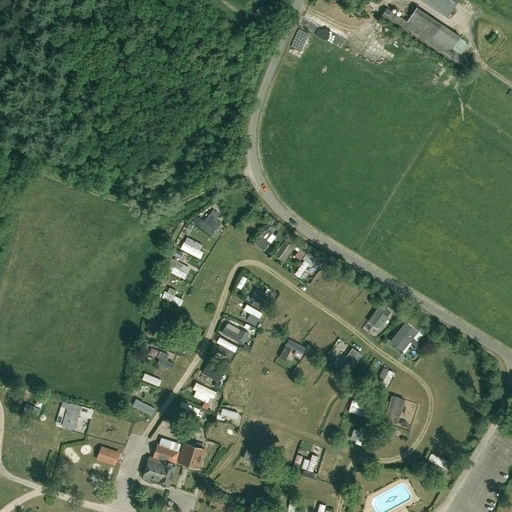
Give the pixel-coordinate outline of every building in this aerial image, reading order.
[(423,0),(448,17),(459,0),(423,0)] [(467,61),(458,56),(465,45),(466,42),(460,38),(461,36),(417,7),(407,23),(387,8),(381,18),(460,73),(461,71),(466,75),(472,65),(467,61)] [(369,57),(374,53),(370,48),(365,52),(369,57)] [(417,59),(421,54),(416,50),(412,55),(417,59)] [(227,213),(233,210),(226,195),(220,197),(227,213)] [(200,218),(196,215),(192,220),(210,233),(219,221),(206,211),(200,218)] [(181,241),(178,246),(193,254),(199,242),(176,231),(173,237),(181,241)] [(283,238),(274,250),(282,256),(291,244),(283,238)] [(298,259),(303,251),(297,247),(291,255),(298,259)] [(302,256),(292,272),(298,276),(307,259),(302,256)] [(182,276),(187,267),(173,260),(168,269),(182,276)] [(309,281),(314,285),(318,280),(322,284),(329,276),(319,268),(309,281)] [(240,274),(233,284),(238,287),(245,277),(240,274)] [(163,281),(158,296),(176,301),(180,286),(163,281)] [(336,297),(343,284),(336,281),(330,294),(336,297)] [(235,298),(233,306),(246,309),(249,297),(239,295),(239,299),(235,298)] [(258,308),(263,303),(257,296),(252,300),(258,308)] [(285,304),(281,310),(286,313),(290,307),(285,304)] [(156,325),(161,328),(166,316),(155,310),(144,332),(151,335),(156,325)] [(379,325),(382,313),(376,311),(372,323),(379,325)] [(290,326),(298,331),(307,318),(299,313),(290,326)] [(399,323),(388,340),(397,346),(408,329),(399,323)] [(233,335),(238,330),(233,326),(228,331),(233,335)] [(261,334),(258,345),(265,347),(268,336),(261,334)] [(173,347),(187,352),(189,347),(175,341),(173,347)] [(293,355),(297,348),(286,341),(278,354),(282,357),(286,351),(293,355)] [(433,341),(430,346),(441,352),(444,347),(433,341)] [(300,374),(310,357),(302,352),(292,370),(300,374)] [(228,372),(232,373),(231,380),(242,382),(244,369),(236,368),(237,362),(230,361),(228,372)] [(137,377),(150,380),(153,368),(140,365),(137,377)] [(313,384),(319,388),(329,369),(322,366),(313,384)] [(386,382),(391,370),(386,368),(380,380),(386,382)] [(195,385),(191,394),(205,399),(209,390),(195,385)] [(243,401),(243,392),(224,391),(224,400),(243,401)] [(148,408),(149,400),(134,397),(132,405),(148,408)] [(68,425),(72,403),(64,401),(60,424),(68,425)] [(219,406),(218,415),(233,418),(235,409),(219,406)] [(397,413),(395,422),(406,425),(409,417),(397,413)] [(92,414),(87,430),(94,433),(99,416),(92,414)] [(348,428),(344,439),(359,443),(362,432),(348,428)] [(289,459),(293,437),(286,435),(285,445),(276,443),(273,456),(289,459)] [(168,447),(159,444),(155,458),(150,456),(143,479),(170,487),(176,465),(175,465),(181,444),(170,441),(168,447)] [(180,463),(200,468),(206,450),(186,444),(180,463)] [(35,463),(43,465),(47,450),(39,448),(35,463)] [(115,465),(119,455),(103,449),(99,459),(115,465)] [(442,470),(446,460),(427,451),(426,454),(416,449),(412,457),(442,470)] [(299,466),(311,469),(315,454),(309,452),(308,458),(302,456),(299,466)] [(326,471),(338,474),(343,459),(330,456),(326,471)] [(97,469),(100,463),(88,458),(86,465),(97,469)] [(102,475),(108,476),(111,465),(106,463),(102,475)] [(102,484),(99,476),(93,479),(90,472),(86,474),(91,488),(102,484)] [(393,502),(409,494),(402,480),(389,487),(393,495),(391,496),(393,502)] [(227,511),(255,511),(257,508),(207,492),(203,505),(227,511)] [(385,507),(380,494),(368,498),(373,511),(385,507)] [(290,511),(294,497),(288,496),(284,511),(290,511)] [(316,503),(313,511),(324,511),(326,506),(316,503)]
